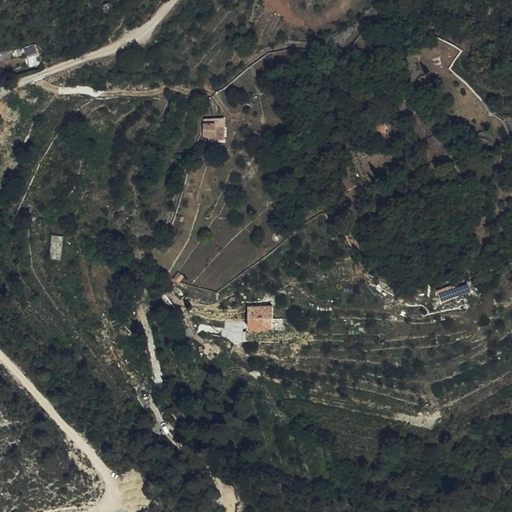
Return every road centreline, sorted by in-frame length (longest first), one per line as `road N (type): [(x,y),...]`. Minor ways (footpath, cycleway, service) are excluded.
road 1 (track): [(35,78),(104,93),(211,92),(261,52),(349,41),(380,0)]
road 2 (track): [(224,494),(169,435),(156,409),(159,374),(136,297),(143,282),(159,282),(192,324)]
road 3 (track): [(99,511),(112,500),(105,472),(0,359)]
road 4 (track): [(0,91),(127,40),(173,0)]
